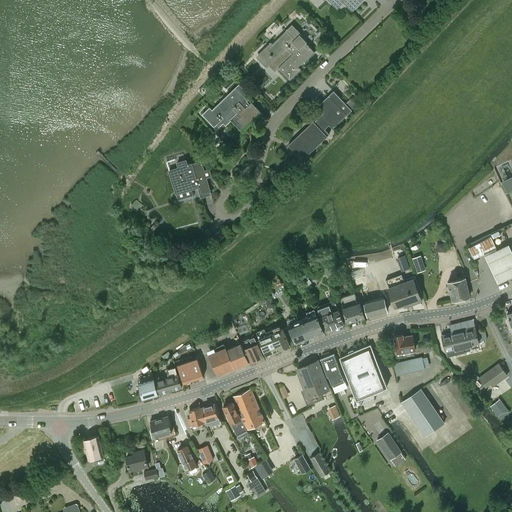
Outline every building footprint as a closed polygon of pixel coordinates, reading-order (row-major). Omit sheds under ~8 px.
[(351,9),(360,0),(328,0),(335,6),(340,0),(352,11),(353,10),(351,9)] [(263,48),(257,54),(267,64),(268,64),(270,62),(276,68),(276,69),(278,67),(290,79),(301,68),(298,66),(307,57),(308,59),(315,52),(305,42),(303,44),(297,38),(299,36),(301,34),(292,25),(272,43),(265,50),(263,48)] [(248,93),(240,84),(213,110),(210,107),(203,114),(217,129),(224,122),(226,124),(231,119),(241,129),(253,117),(255,119),(261,113),(251,102),(250,103),(244,97),(248,93)] [(329,96),(347,115),(352,110),(351,109),(346,103),(334,91),(329,96)] [(329,96),(324,102),(341,120),(347,115),(329,96)] [(349,100),(346,103),(351,109),(357,104),(353,100),(349,100)] [(318,107),(323,112),(335,125),(341,120),(324,102),(318,107)] [(335,125),(323,112),(314,122),(313,121),(288,145),(302,160),(329,134),(325,129),(329,125),(332,128),(335,125)] [(169,170),(176,193),(198,186),(201,198),(211,195),(201,161),(191,164),(187,165),(186,160),(177,163),(179,168),(170,171),(170,170),(169,170)] [(278,171),(269,179),(274,184),(279,189),(287,181),(283,176),(278,171)] [(511,177),(502,183),(506,193),(511,189),(511,177)] [(265,186),(262,195),(273,199),(276,190),(265,186)] [(222,228),(211,236),(218,245),(229,238),(222,228)] [(469,247),(475,258),(496,248),(491,237),(469,247)] [(511,253),(508,246),(484,257),(497,285),(511,278),(511,253)] [(324,267),(322,272),(329,276),(332,271),(324,267)] [(423,300),(414,276),(405,279),(403,274),(386,280),(397,306),(404,304),(405,307),(423,300)] [(452,300),(470,296),(465,278),(448,282),(452,300)] [(355,293),(340,297),(348,323),(364,318),(359,302),(358,303),(355,293)] [(368,317),(387,312),(384,298),(364,303),(368,317)] [(271,299),(262,299),(263,308),(271,307),(271,299)] [(329,304),(318,309),(320,314),(321,317),(326,331),(343,324),(338,310),(337,308),(331,310),(329,304)] [(302,319),(310,338),(324,332),(316,313),(302,319)] [(296,343),(310,338),(302,319),(288,325),(296,343)] [(442,334),(441,334),(445,350),(446,349),(448,354),(465,350),(463,345),(479,341),(476,331),(475,326),(451,332),(442,334)] [(279,350),(289,346),(282,329),(259,339),(266,355),(279,350)] [(479,330),(476,331),(479,341),(487,339),(485,329),(479,330)] [(392,352),(415,348),(412,333),(403,335),(403,333),(393,335),(394,340),(391,341),(390,342),(392,352)] [(263,357),(255,336),(243,341),(252,362),(263,357)] [(217,376),(249,363),(241,344),(227,349),(224,348),(208,354),(217,376)] [(357,398),(387,386),(370,344),(340,357),(357,398)] [(334,353),(321,358),(327,375),(328,375),(331,381),(333,386),(335,392),(347,387),(344,381),(342,376),(340,370),(334,353)] [(424,368),(422,357),(416,358),(419,369),(424,368)] [(184,383),(204,377),(197,358),(178,364),(184,383)] [(419,369),(416,358),(411,359),(413,370),(419,369)] [(308,396),(330,387),(318,359),(297,368),(308,396)] [(413,370),(411,359),(405,361),(408,372),(413,370)] [(499,363),(479,378),(485,386),(490,382),(492,385),(507,375),(499,363)] [(159,394),(181,388),(178,375),(175,367),(168,369),(170,378),(156,382),(159,394)] [(143,399),(157,395),(156,387),(155,387),(154,380),(139,384),(141,391),(143,399)] [(247,427),(265,420),(258,405),(255,401),(251,389),(233,397),(239,410),(247,427)] [(425,434),(444,422),(421,389),(403,402),(425,434)] [(201,405),(201,406),(205,419),(205,420),(207,423),(210,422),(210,424),(220,421),(219,415),(215,403),(214,403),(212,402),(209,403),(208,405),(201,407),(201,405)] [(238,437),(248,432),(241,417),(240,417),(233,402),(223,406),(238,437)] [(495,402),(490,405),(498,415),(503,411),(495,402)] [(335,405),(327,408),(331,419),(340,416),(335,405)] [(192,415),(187,417),(190,425),(198,422),(199,424),(203,423),(202,420),(205,419),(201,406),(190,409),(192,415)] [(155,435),(172,430),(168,415),(150,420),(155,435)] [(377,440),(380,444),(390,459),(401,451),(388,432),(377,440)] [(84,439),(86,444),(89,458),(104,454),(98,434),(84,439)] [(187,470),(197,465),(188,445),(177,449),(187,470)] [(207,447),(198,451),(203,464),(213,460),(207,447)] [(130,470),(148,466),(144,450),(136,451),(137,454),(126,457),(130,470)] [(322,476),(331,471),(320,452),(311,457),(322,476)] [(295,458),(303,473),(311,469),(303,454),(295,458)] [(146,479),(158,476),(156,469),(156,468),(144,471),(146,479)] [(210,470),(202,475),(208,483),(215,478),(210,470)] [(253,470),(248,474),(252,480),(252,481),(258,478),(253,470)] [(252,480),(247,483),(248,484),(251,490),(253,488),(258,497),(266,492),(258,478),(252,481),(252,480)] [(235,485),(226,490),(231,500),(240,495),(239,493),(243,491),(239,485),(236,487),(235,485)]
